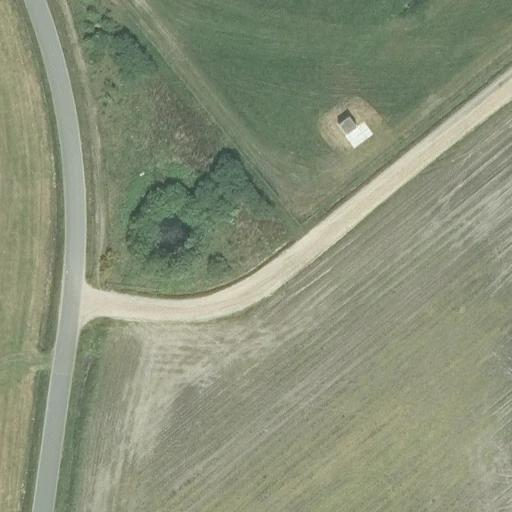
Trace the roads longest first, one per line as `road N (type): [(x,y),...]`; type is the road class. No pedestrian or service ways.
road 1 (tertiary): [(43,511),(73,286),(75,184),(62,90),(29,0)]
road 2 (track): [(98,308),(190,316),(256,293),(511,86)]
